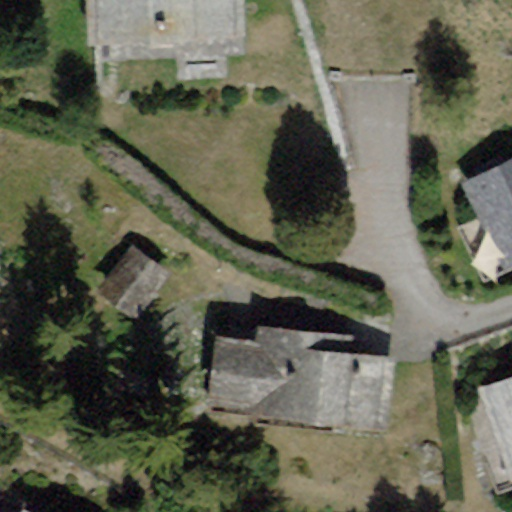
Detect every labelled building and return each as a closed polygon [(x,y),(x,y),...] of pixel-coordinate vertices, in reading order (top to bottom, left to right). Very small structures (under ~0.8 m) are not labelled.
[(81,0),(82,55),(236,51),(235,0),(81,0)] [(511,160),(448,188),(488,278),(511,267),(511,160)] [(152,285),(118,256),(79,301),(113,330),(152,285)] [(193,347),(186,421),(367,440),(373,369),(328,364),(329,347),(235,339),(234,351),(193,347)] [(463,399),(493,494),(511,488),(511,373),(493,380),(496,389),(463,399)]
